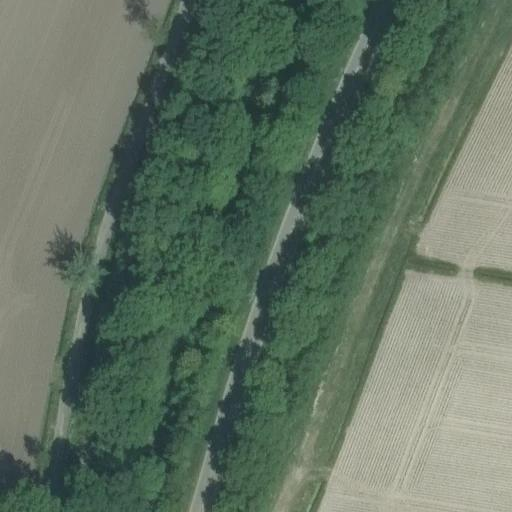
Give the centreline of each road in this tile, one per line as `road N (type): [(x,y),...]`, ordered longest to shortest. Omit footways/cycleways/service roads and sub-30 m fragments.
road 1 (unclassified): [(193,511),(298,204),(389,0)]
road 2 (unclassified): [(52,511),(78,311),(188,0)]
